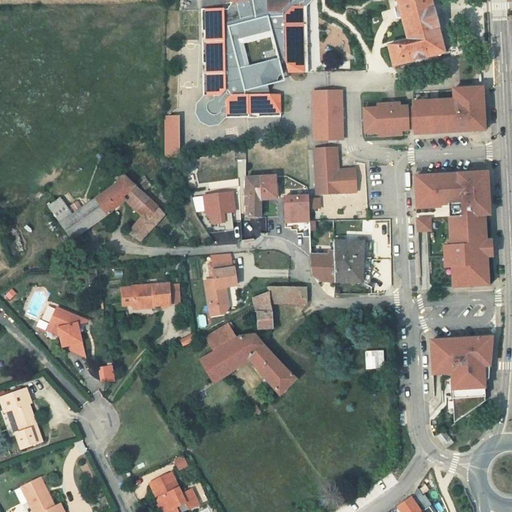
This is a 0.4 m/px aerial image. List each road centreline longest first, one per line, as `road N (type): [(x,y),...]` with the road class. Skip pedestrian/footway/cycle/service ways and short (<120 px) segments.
road 1 (residential): [(406,301),(314,296),(297,257),(276,245),(133,253)]
road 2 (unknown): [(4,314),(82,392),(97,421),(171,330)]
road 3 (primary): [(498,0),(504,151)]
road 4 (residential): [(399,155),(406,301)]
road 5 (primary): [(504,151),(510,297)]
road 6 (residential): [(411,324),(417,424),(428,450)]
